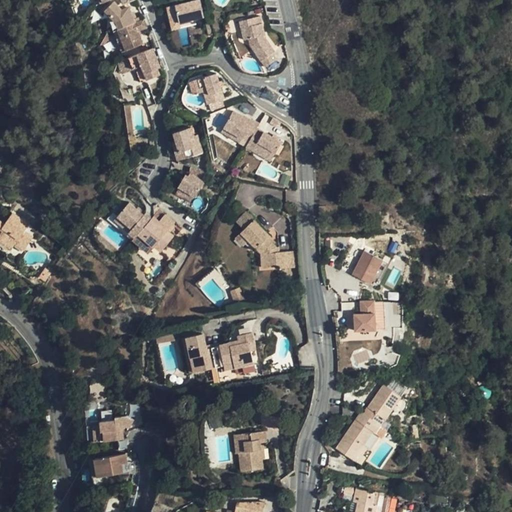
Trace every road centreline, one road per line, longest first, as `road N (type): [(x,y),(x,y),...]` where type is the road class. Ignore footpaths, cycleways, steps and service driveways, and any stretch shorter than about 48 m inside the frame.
road 1 (unclassified): [(302,97),(325,387),(318,420)]
road 2 (residential): [(0,306),(34,338),(55,382),(69,473),(61,511)]
road 3 (residential): [(302,97),(251,87),(218,56),(175,68)]
road 4 (residential): [(175,68),(160,121),(165,160),(150,190)]
